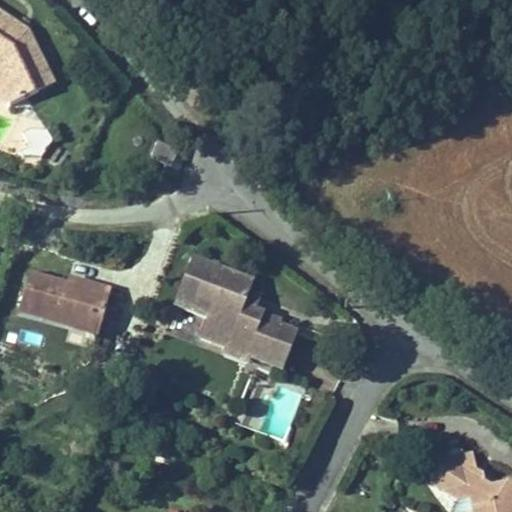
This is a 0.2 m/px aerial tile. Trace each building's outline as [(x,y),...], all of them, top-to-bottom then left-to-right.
[(15,29),(0,19),(0,95),(9,110),(54,90),(27,38),(31,32),(18,23),(15,29)] [(0,106),(9,110),(0,95),(0,106)] [(39,117),(7,136),(25,166),(57,147),(39,117)] [(248,280),(190,257),(172,303),(209,318),(201,337),(227,348),(232,335),(255,344),(250,356),(283,369),(298,331),(279,324),(281,320),(253,309),(254,306),(240,300),(243,292),(248,280)] [(18,310),(71,325),(74,314),(101,322),(112,288),(82,279),(80,284),(69,281),(62,279),(30,269),(18,310)] [(71,276),(69,281),(80,284),(82,279),(71,276)] [(240,300),(254,306),(258,298),(243,292),(240,300)] [(98,333),(101,322),(74,314),(71,325),(98,333)] [(250,356),(255,344),(232,335),(227,348),(225,353),(248,362),(250,356)] [(511,511),(511,479),(487,483),(485,483),(482,481),(481,472),(473,467),(469,450),(447,454),(438,469),(447,475),(438,491),(451,498),(450,510),(453,511),(511,511)] [(428,485),(438,491),(447,475),(438,469),(428,485)]
